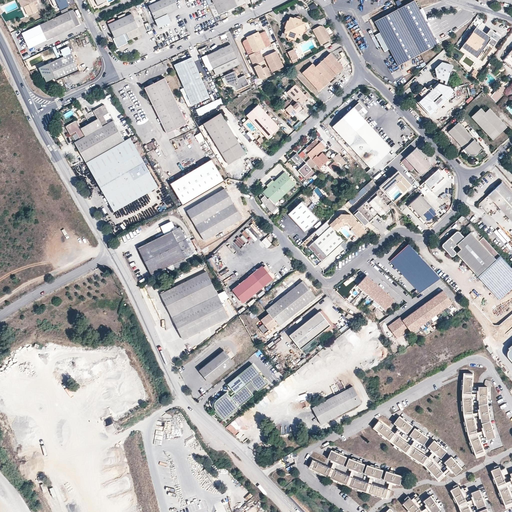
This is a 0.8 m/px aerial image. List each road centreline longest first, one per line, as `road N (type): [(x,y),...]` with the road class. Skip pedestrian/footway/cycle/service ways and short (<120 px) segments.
road 1 (tertiary): [(296,511),(183,400),(114,252),(33,113)]
road 2 (residential): [(461,179),(457,205),(423,242),(394,232),(329,282),(254,208),(251,180),(366,73)]
road 3 (residential): [(278,0),(116,77)]
road 4 (residential): [(366,73),(461,179)]
road 5 (track): [(105,238),(0,300)]
